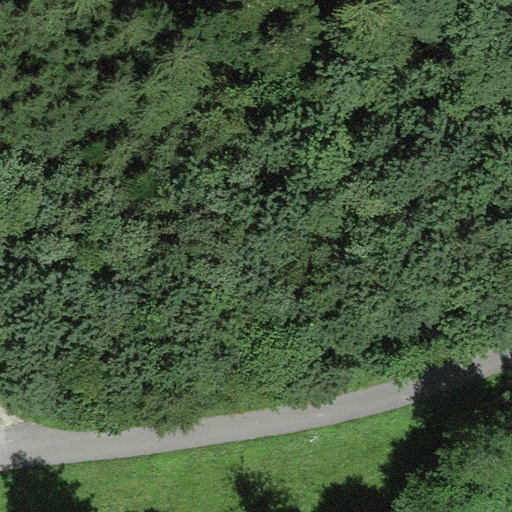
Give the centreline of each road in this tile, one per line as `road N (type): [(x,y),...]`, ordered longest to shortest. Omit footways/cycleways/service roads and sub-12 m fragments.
road 1 (residential): [(511,345),(403,393),(162,438)]
road 2 (track): [(0,456),(162,438)]
